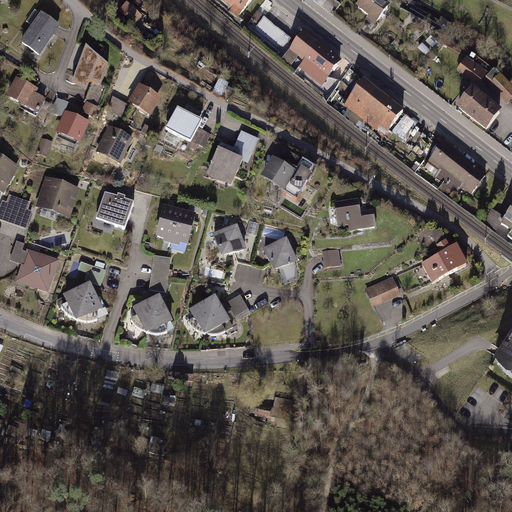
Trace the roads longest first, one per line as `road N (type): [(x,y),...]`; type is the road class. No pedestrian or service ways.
road 1 (tertiary): [(511,272),(405,331),(310,353),(131,360),(0,320)]
road 2 (primary): [(511,173),(287,0)]
road 3 (residential): [(228,107),(116,42),(71,0)]
road 4 (track): [(321,511),(379,341)]
